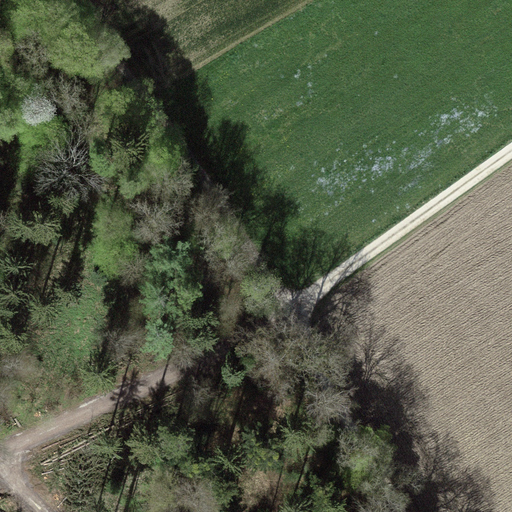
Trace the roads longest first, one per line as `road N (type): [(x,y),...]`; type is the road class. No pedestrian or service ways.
road 1 (track): [(45,0),(277,315),(383,511)]
road 2 (track): [(0,441),(118,397),(277,315),(511,148)]
